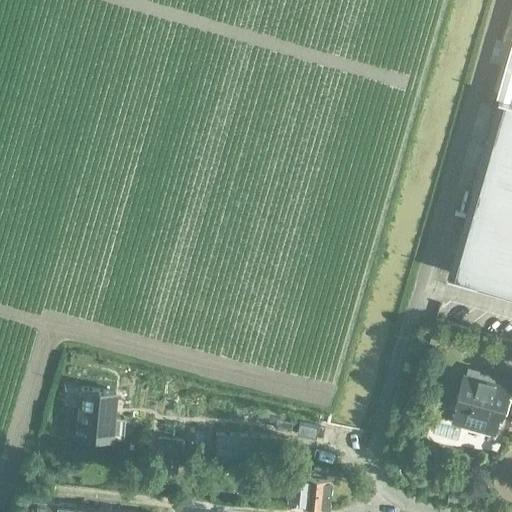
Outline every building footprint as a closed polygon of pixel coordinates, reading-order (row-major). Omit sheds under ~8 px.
[(511,98),(500,95),(449,272),(511,290),(511,98)] [(455,405),(501,418),(510,386),(464,373),(455,405)] [(113,415),(115,389),(81,387),(76,435),(110,437),(111,435),(123,436),(125,416),(113,415)] [(187,402),(226,412),(229,399),(191,389),(187,402)] [(293,434),(296,422),(276,418),(274,430),(293,434)] [(159,435),(157,451),(180,455),(182,439),(159,435)] [(275,465),(277,441),(218,436),(216,460),(275,465)] [(146,455),(143,471),(173,476),(176,460),(146,455)] [(322,475),(323,467),(317,466),(316,474),(303,472),(303,469),(290,468),(289,480),(287,502),(331,507),(334,476),(322,475)] [(30,497),(28,511),(49,511),(51,499),(30,497)] [(70,511),(71,502),(51,499),(49,511),(70,511)] [(93,511),(94,505),(71,502),(70,511),(93,511)]
